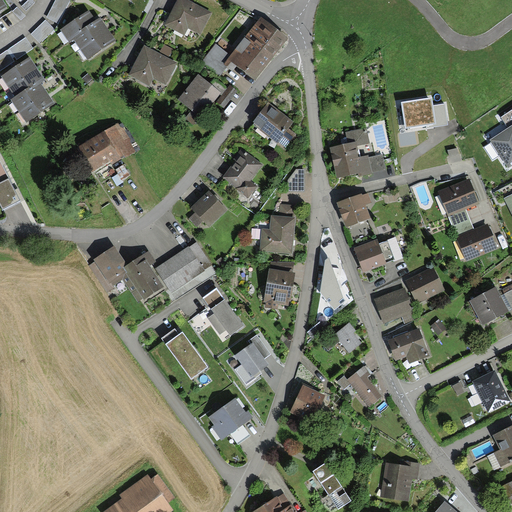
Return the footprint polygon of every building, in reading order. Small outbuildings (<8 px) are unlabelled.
[(68,3),(61,0),(55,0),(47,17),(59,22),(68,3)] [(207,18),(180,5),(168,28),(182,35),(185,28),(199,34),(207,18)] [(88,18),(62,33),(69,45),(75,42),(86,61),(113,46),(99,22),(92,26),(88,18)] [(40,44),(53,31),(45,23),(32,35),(40,44)] [(234,56),(227,66),(251,84),(283,41),(260,24),(247,40),(254,45),(242,62),(234,56)] [(0,70),(31,50),(24,40),(0,57),(0,70)] [(171,67),(144,54),(133,78),(148,85),(152,78),(163,83),(171,67)] [(27,65),(0,82),(0,86),(26,123),(49,107),(36,88),(41,85),(27,65)] [(180,102),(199,116),(216,94),(197,80),(180,102)] [(431,98),(401,104),(406,129),(436,124),(431,98)] [(266,108),(252,129),(284,151),(293,137),(285,132),(290,125),(266,108)] [(509,130),(490,142),(509,172),(511,170),(511,113),(502,120),(509,130)] [(93,176),(133,151),(118,126),(77,152),(93,176)] [(366,130),(344,135),(348,150),(331,153),(337,181),(383,171),(380,157),(356,162),(354,149),(369,146),(366,130)] [(223,179),(245,198),(254,187),(248,182),(261,167),(245,153),(223,179)] [(0,160),(0,204),(3,209),(20,200),(0,160)] [(286,183),(287,193),(304,193),(303,172),(295,171),(286,183)] [(439,195),(464,260),(495,248),(487,227),(474,232),(465,210),(476,206),(468,184),(439,195)] [(195,214),(188,221),(197,230),(202,225),(207,230),(225,212),(208,194),(192,210),(195,214)] [(367,197),(341,205),(348,228),(370,221),(365,208),(370,206),(367,197)] [(262,233),(261,253),(291,255),(293,222),(290,222),(290,208),(279,207),(278,221),(270,220),(269,233),(262,233)] [(377,244),(356,251),(364,274),(384,267),(377,244)] [(111,251),(91,265),(108,290),(125,278),(142,302),(162,288),(167,295),(209,266),(194,245),(156,271),(145,255),(124,270),(111,251)] [(431,274),(408,285),(417,304),(441,293),(431,274)] [(294,278),(270,275),(266,305),(291,308),(294,278)] [(334,285),(319,298),(334,315),(346,305),(337,295),(340,292),(334,285)] [(495,289),(470,303),(484,327),(511,310),(511,292),(500,299),(495,289)] [(243,327),(218,291),(203,301),(228,338),(243,327)] [(403,293),(376,302),(382,321),(409,312),(403,293)] [(437,324),(430,329),(436,336),(443,331),(437,324)] [(318,327),(309,334),(313,339),(322,331),(318,327)] [(333,340),(346,358),(360,348),(353,338),(355,336),(349,328),(333,340)] [(416,331),(391,340),(398,360),(404,358),(409,371),(422,366),(418,354),(424,352),(416,331)] [(207,370),(182,336),(167,347),(192,381),(207,370)] [(253,346),(238,358),(254,378),(269,366),(253,346)] [(365,368),(346,383),(368,409),(381,399),(366,380),(371,376),(365,368)] [(493,376),(473,387),(487,413),(507,402),(493,376)] [(322,394),(301,387),(291,416),(332,431),(337,419),(316,412),(322,394)] [(206,414),(221,436),(231,430),(240,442),(253,433),(243,419),(250,414),(236,393),(206,414)] [(511,427),(493,437),(501,452),(492,456),(499,470),(511,463),(511,427)] [(387,461),(383,496),(405,499),(407,477),(415,478),(417,464),(387,461)] [(314,472),(337,509),(349,501),(327,465),(314,472)] [(106,508),(109,511),(153,511),(168,502),(150,476),(106,508)] [(305,511),(303,509),(298,511),(296,511),(290,501),(284,505),(278,494),(248,511),(305,511)] [(455,511),(442,501),(432,511),(455,511)]
